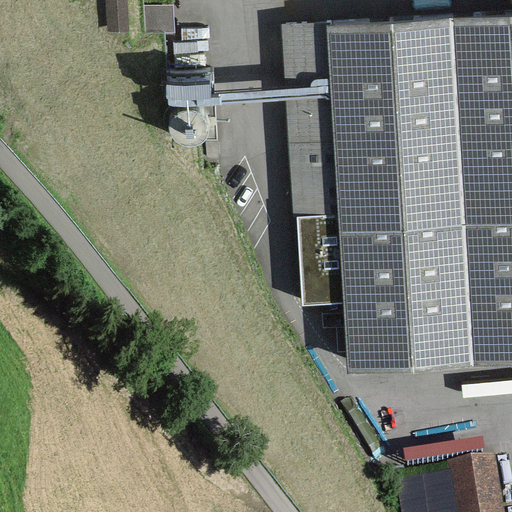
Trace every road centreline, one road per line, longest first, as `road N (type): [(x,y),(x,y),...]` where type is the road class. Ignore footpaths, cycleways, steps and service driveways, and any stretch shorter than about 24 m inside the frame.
road 1 (unclassified): [(0,158),(293,511)]
road 2 (unknown): [(321,338),(398,384),(511,418)]
